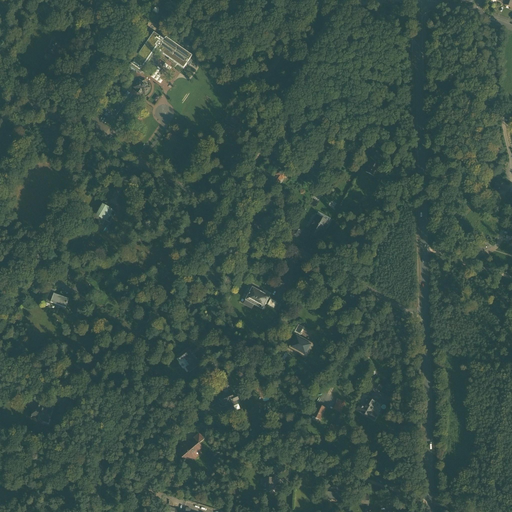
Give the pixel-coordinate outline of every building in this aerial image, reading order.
[(154,33),(130,67),(140,74),(145,67),(154,66),(153,56),(153,55),(156,55),(157,57),(159,57),(159,54),(162,54),(183,69),(192,56),(166,37),(165,40),(154,33)] [(52,43),(46,54),(53,58),(59,47),(52,43)] [(265,66),(258,62),(253,70),(260,74),(265,66)] [(150,88),(139,80),(134,87),(137,90),(136,90),(141,94),(142,93),(145,95),(150,88)] [(123,106),(111,98),(104,108),(116,116),(123,106)] [(239,118),(230,113),(225,122),(234,127),(239,118)] [(234,130),(222,124),(219,131),(221,132),(217,140),(222,143),(225,138),(224,137),(227,133),(231,135),(234,130)] [(18,137),(8,132),(4,140),(14,145),(18,137)] [(379,167),(371,162),(365,172),(374,177),(379,167)] [(281,172),(278,170),(275,175),(277,176),(275,180),(279,182),(281,179),(283,180),(286,176),(284,174),(284,173),(282,172),(281,172)] [(503,184),(498,182),(497,184),(495,183),(494,188),(504,191),(506,187),(502,186),(503,184)] [(116,213),(103,205),(97,216),(101,218),(102,219),(104,221),(106,220),(110,223),(116,213)] [(78,212),(71,219),(74,221),(80,214),(78,212)] [(328,222),(316,216),(308,230),(311,232),(311,233),(311,234),(316,236),(317,236),(317,235),(320,237),(328,222)] [(130,224),(123,217),(120,220),(128,227),(130,224)] [(302,229),(297,226),(291,236),(297,239),(302,229)] [(57,277),(51,274),(48,283),(54,285),(57,277)] [(270,297),(252,287),(245,300),(263,310),(270,297)] [(55,290),(51,289),(46,303),(50,305),(51,302),(55,304),(55,303),(65,306),(66,304),(67,304),(68,303),(67,302),(68,300),(54,295),(55,290)] [(277,302),(271,299),(268,305),(274,308),(277,302)] [(299,337),(296,335),(289,347),(306,356),(312,344),(299,337)] [(200,364),(188,348),(177,357),(181,361),(182,360),(187,367),(186,368),(189,373),(200,364)] [(379,392),(384,384),(382,382),(376,390),(379,392)] [(231,392),(218,398),(219,400),(219,401),(220,401),(222,405),(222,404),(223,404),(224,404),(224,403),(225,404),(228,403),(227,401),(234,398),(231,392)] [(341,412),(345,402),(337,398),(332,409),(341,412)] [(74,402),(67,400),(65,406),(72,408),(74,402)] [(367,403),(364,410),(362,409),(361,412),(369,417),(371,413),(370,412),(373,406),(367,403)] [(41,407),(36,405),(34,411),(34,410),(31,419),(37,420),(43,422),(43,423),(49,425),(50,420),(49,420),(53,410),(49,409),(46,408),(45,406),(43,406),(41,407)] [(318,405),(312,417),(315,418),(315,419),(316,419),(317,419),(320,420),(325,408),(318,405)] [(342,429),(334,427),(333,430),(330,429),(329,432),(340,436),(340,437),(342,437),(344,434),(340,433),(342,429)] [(198,444),(181,443),(180,455),(183,458),(186,458),(188,456),(197,457),(200,455),(200,451),(198,449),(198,444)] [(274,478),(264,478),(265,483),(262,486),(265,488),(265,490),(266,490),(269,492),(271,490),(275,490),(275,486),(276,485),(275,483),(274,478)]
